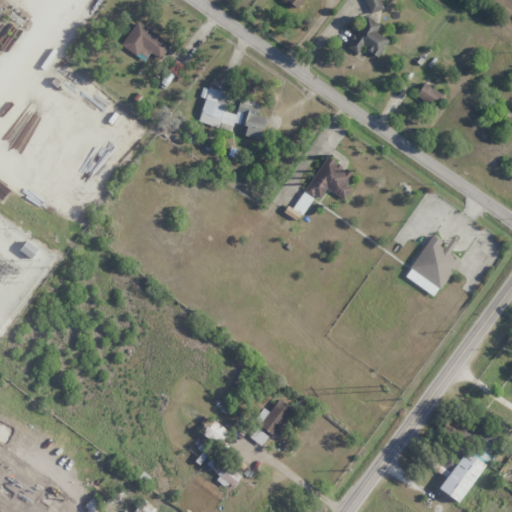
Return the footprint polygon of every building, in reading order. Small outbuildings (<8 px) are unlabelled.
[(283,0),(296,9),(302,0),(283,0)] [(383,9),(379,0),(364,0),(370,14),(383,9)] [(380,25),(364,16),(347,49),(358,55),(362,48),(379,57),(388,39),(376,33),(380,25)] [(121,45),(145,60),(150,53),(160,59),(171,44),(136,21),(121,45)] [(416,95),(435,105),(442,93),(423,83),(416,95)] [(198,121),(231,130),(235,114),(223,111),(228,93),(203,86),(200,97),(204,98),(198,121)] [(247,127),(244,136),(259,140),(265,118),(256,116),(259,107),(239,101),(236,111),(241,113),(238,124),(247,127)] [(345,200),(352,188),(346,185),(353,173),(322,156),(289,216),(299,221),(313,195),(320,199),(326,189),(345,200)] [(404,276),(435,297),(459,260),(449,253),(456,242),(450,239),(445,245),(431,236),(404,276)] [(19,250),(31,259),(38,249),(26,240),(19,250)] [(273,436),(292,408),(278,399),(259,426),(273,436)] [(202,433),(217,445),(228,432),(213,420),(202,433)] [(485,465),(466,450),(438,488),(458,502),(485,465)] [(219,476),(216,480),(227,490),(240,477),(215,454),(206,464),(219,476)] [(137,511),(120,495),(107,510),(109,511),(137,511)]
